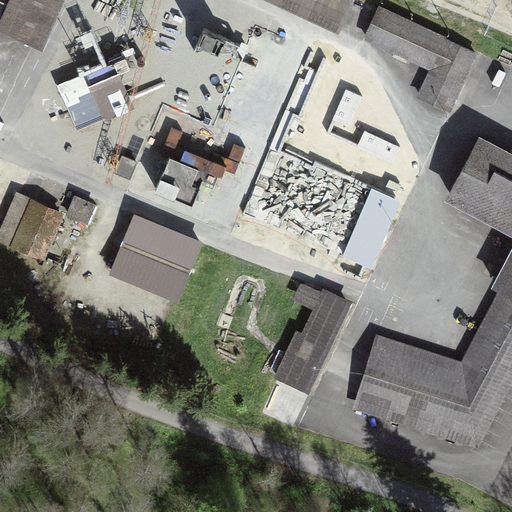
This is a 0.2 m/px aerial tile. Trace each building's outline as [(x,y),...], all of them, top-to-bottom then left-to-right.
[(13,0),(2,25),(33,40),(51,0),(13,0)] [(351,0),(265,0),(337,32),(351,0)] [(473,52),(378,9),(366,35),(432,65),(419,92),(449,105),(473,52)] [(511,226),(511,252),(495,284),(511,292),(511,156),(478,138),(449,194),(511,226)] [(169,152),(155,187),(191,201),(205,166),(169,152)] [(91,205),(75,199),(69,215),(85,221),(91,205)] [(61,212),(33,200),(16,238),(45,250),(61,212)] [(176,242),(124,221),(116,242),(167,262),(176,242)] [(312,289),(274,373),(305,387),(343,303),(312,289)] [(379,350),(359,405),(477,441),(511,374),(511,299),(502,295),(461,376),(379,350)]
